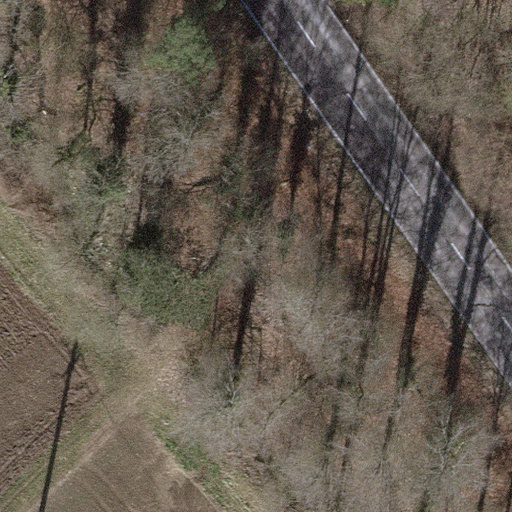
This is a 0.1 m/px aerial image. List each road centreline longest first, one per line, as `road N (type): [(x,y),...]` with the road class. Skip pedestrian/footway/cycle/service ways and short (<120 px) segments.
road 1 (track): [(117,0),(183,122),(204,288),(123,397),(4,511)]
road 2 (primary): [(511,325),(286,0)]
